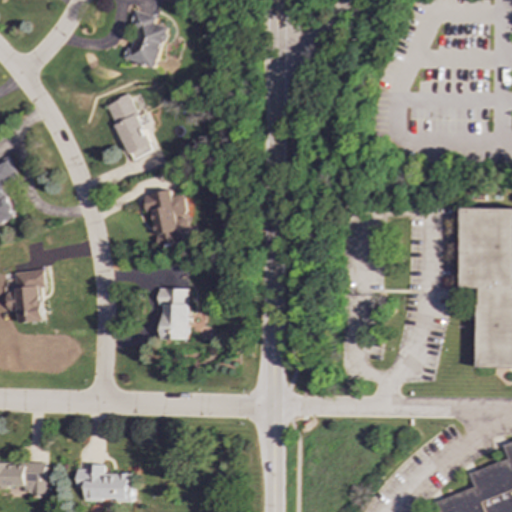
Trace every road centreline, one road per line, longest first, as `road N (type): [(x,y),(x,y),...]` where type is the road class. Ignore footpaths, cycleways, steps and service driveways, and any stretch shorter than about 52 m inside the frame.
road 1 (tertiary): [(273,410),(276,0)]
road 2 (residential): [(0,53),(62,141),(90,214),(104,295),(102,405)]
road 3 (residential): [(273,410),(0,402)]
